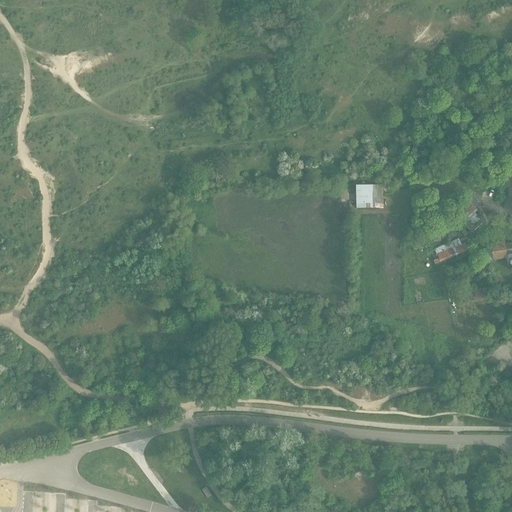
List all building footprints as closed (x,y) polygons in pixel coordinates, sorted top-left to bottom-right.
[(478,163),(471,155),(460,163),(468,172),(478,163)] [(383,207),(382,184),(355,184),(356,208),(383,207)] [(462,222),(474,212),(476,209),(466,197),(450,210),(461,223),(462,222)] [(483,221),(477,215),(466,226),(471,232),(483,221)] [(440,241),(439,225),(429,226),(430,242),(440,241)] [(461,244),(458,238),(434,249),(438,258),(433,260),(435,264),(454,256),(467,250),(464,243),(461,244)] [(511,242),(504,244),(504,241),(490,243),(491,247),(483,249),(485,261),(507,257),(506,254),(511,252),(511,242)] [(482,287),(461,290),(462,299),(484,295),(483,293),(482,287)]
